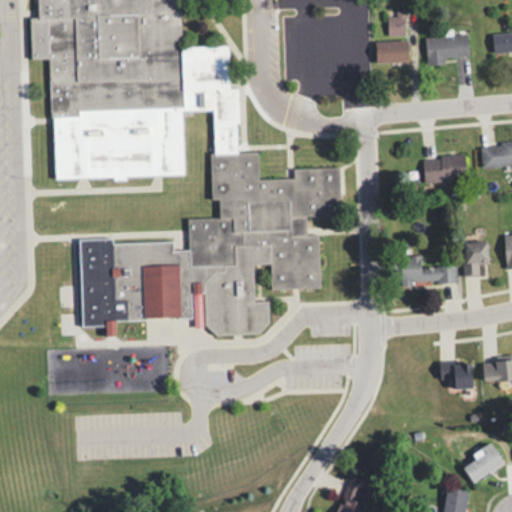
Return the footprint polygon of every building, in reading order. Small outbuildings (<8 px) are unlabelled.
[(42,0),(45,176),(181,175),(180,108),(211,107),(212,217),(186,217),(186,240),(78,242),(79,327),(259,325),(258,263),(268,263),(268,288),(329,287),(299,214),(338,214),(338,170),(256,171),(256,150),(255,138),(216,45),(182,46),(181,0),(42,0)] [(394,15),(385,15),(385,36),(403,36),(403,10),(394,10),(394,15)] [(492,51),(511,50),(511,30),(491,32),(492,51)] [(424,36),(425,59),(467,56),(466,33),(424,36)] [(406,39),(374,39),(374,61),(406,61),(406,39)] [(511,163),(511,140),(478,143),(480,166),(511,163)] [(464,179),(464,154),(424,155),(424,180),(464,179)] [(511,233),(502,234),(504,267),(511,266),(511,233)] [(463,241),(463,275),(477,275),(477,263),(486,263),(486,241),(463,241)] [(420,266),(420,255),(400,255),(400,282),(455,281),(454,265),(420,266)] [(482,381),(511,381),(511,359),(482,360),(482,381)] [(450,378),(450,387),(470,387),(470,361),(438,362),(438,379),(450,378)] [(461,467),(472,483),(502,462),(491,446),(461,467)] [(362,511),(371,488),(346,479),(334,511),(362,511)] [(462,511),(465,490),(445,487),(441,511),(462,511)]
